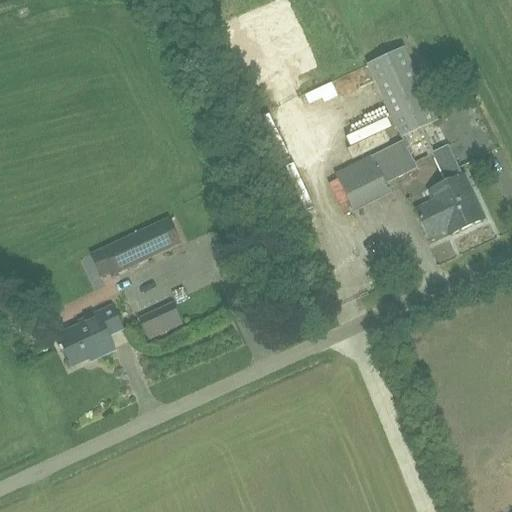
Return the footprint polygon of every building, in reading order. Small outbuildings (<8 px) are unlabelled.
[(461,171),(439,124),(407,48),(370,65),(403,142),(334,175),(351,211),(388,194),(382,181),(413,166),(412,164),(432,154),(444,179),(461,171)] [(331,115),(347,105),(342,97),(326,107),(331,115)] [(367,153),(392,142),(388,132),(363,143),(367,153)] [(272,158),(290,148),(283,136),(265,145),(272,158)] [(341,166),(364,157),(360,147),(337,155),(341,166)] [(448,237),(485,220),(464,175),(428,192),(433,203),(415,211),(428,239),(445,230),(448,237)] [(372,217),(362,221),(373,247),(383,243),(372,217)] [(168,219),(90,256),(103,283),(181,246),(168,219)] [(151,342),(194,322),(188,308),(145,329),(151,342)] [(108,338),(123,331),(113,309),(80,323),(82,328),(59,338),(72,368),(95,357),(96,359),(114,351),(108,338)]
